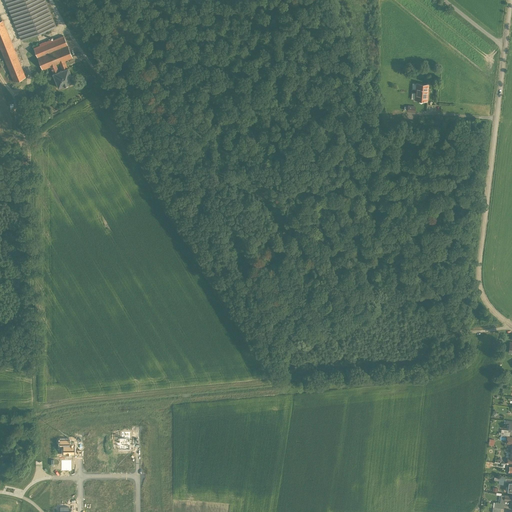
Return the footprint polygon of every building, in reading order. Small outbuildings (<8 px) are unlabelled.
[(44,0),(6,0),(22,40),(55,26),(44,0)] [(25,76),(2,20),(0,20),(0,46),(14,81),(25,76)] [(51,40),(45,42),(45,43),(34,48),(43,69),(50,66),(53,73),(67,67),(65,60),(72,57),(63,36),(51,40)] [(53,73),(58,87),(73,81),(68,67),(67,67),(53,73)] [(428,84),(416,83),(415,99),(427,100),(428,84)] [(130,449),(129,438),(122,438),(119,438),(119,442),(117,442),(117,445),(119,445),(119,449),(130,449)] [(64,446),(64,453),(74,453),(74,444),(69,444),(64,444),(64,446)] [(130,468),(129,458),(125,458),(121,458),(121,468),(130,468)] [(61,460),(62,470),(71,470),(71,460),(61,460)] [(511,495),(501,495),(499,503),(503,503),(503,499),(510,500),(509,506),(511,506),(511,495)]
